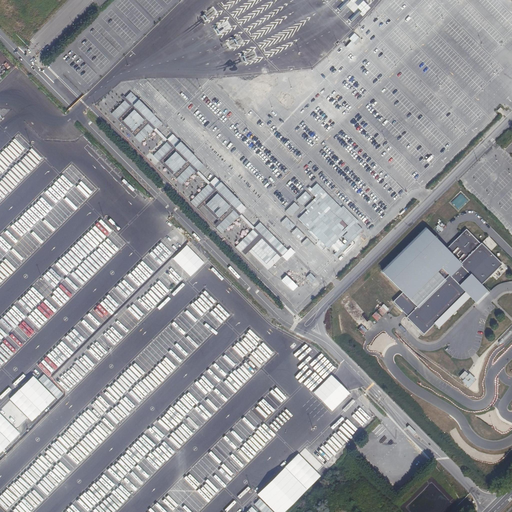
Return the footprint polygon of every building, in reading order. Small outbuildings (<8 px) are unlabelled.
[(511,72),(506,67),(503,71),(505,72),(497,80),(503,85),(511,76),(511,72)] [(171,129),(145,156),(155,166),(181,138),(171,129)] [(458,210),(468,201),(461,193),(451,202),(458,210)] [(424,226),(383,271),(403,290),(394,300),(408,314),(407,315),(425,333),(467,289),(466,288),(476,278),(481,283),(502,262),(482,238),(481,239),(466,225),(446,247),(440,241),(424,226)] [(270,260),(261,269),(270,278),(281,268),(279,265),(277,267),(270,260)] [(492,274),(497,279),(505,270),(500,265),(492,274)] [(383,304),(371,316),(377,321),(388,309),(383,304)] [(363,334),(367,330),(361,325),(358,330),(363,334)] [(480,372),(471,363),(466,369),(475,377),(480,372)] [(465,370),(458,377),(468,387),(475,380),(465,370)] [(372,431),(377,437),(385,429),(380,424),(372,431)]
